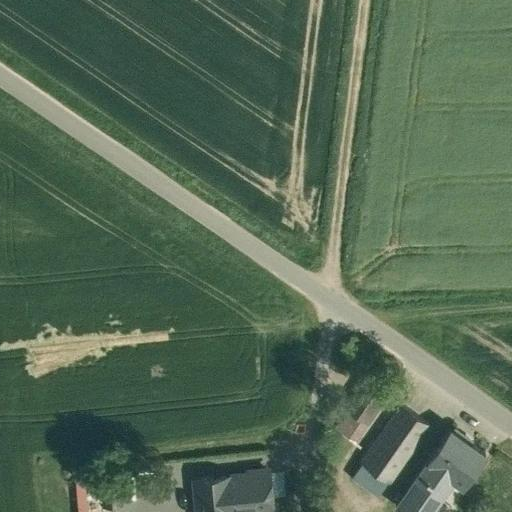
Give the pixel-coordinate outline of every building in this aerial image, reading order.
[(366,377),(345,407),(365,421),(387,392),(366,377)] [(403,404),(361,462),(387,480),(429,422),(403,404)] [(483,450),(449,426),(426,456),(429,458),(444,469),(461,481),(483,450)] [(444,469),(429,458),(411,490),(429,502),(436,491),(432,489),(444,469)] [(221,464),(189,462),(187,494),(219,496),(221,464)] [(121,471),(123,495),(134,495),(133,471),(121,471)] [(270,511),(272,486),(236,484),(235,505),(186,502),(185,511),(270,511)]
